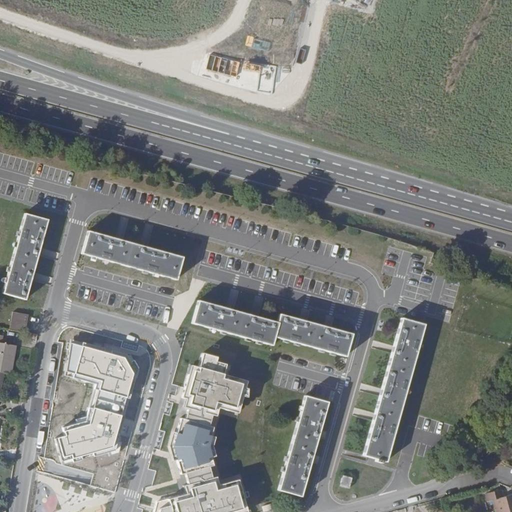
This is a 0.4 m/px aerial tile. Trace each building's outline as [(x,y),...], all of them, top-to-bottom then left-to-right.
[(47,221),(24,213),(2,294),(25,300),(47,221)] [(176,280),(182,257),(87,231),(81,254),(176,280)] [(273,337),(277,322),(198,300),(191,323),(271,345),(273,337)] [(12,312),(9,329),(25,332),(28,315),(12,312)] [(279,314),(277,322),(273,337),(345,357),(352,334),(279,314)] [(362,455),(385,462),(424,324),(401,318),(362,455)] [(0,371),(3,373),(11,374),(16,346),(4,344),(5,336),(0,334),(0,371)] [(458,337),(453,352),(459,354),(464,339),(458,337)] [(218,357),(203,353),(198,368),(195,367),(192,376),(188,375),(181,398),(185,399),(183,408),(187,409),(184,420),(180,419),(172,448),(180,476),(184,475),(188,486),(183,487),(185,495),(157,503),(154,511),(235,511),(245,509),(237,481),(214,488),(208,468),(213,467),(207,447),(213,428),(208,427),(214,407),(228,411),(229,407),(238,410),(241,400),(246,400),(246,389),(244,388),(246,381),(223,374),(225,365),(216,362),(218,357)] [(327,402),(304,395),(277,490),(300,497),(327,402)] [(429,472),(432,447),(417,445),(413,470),(429,472)] [(365,467),(364,473),(378,476),(379,470),(365,467)] [(343,475),(339,486),(349,489),(352,478),(343,475)] [(496,511),(511,511),(511,494),(503,497),(501,489),(479,495),(481,503),(487,501),(494,500),(496,511)]
